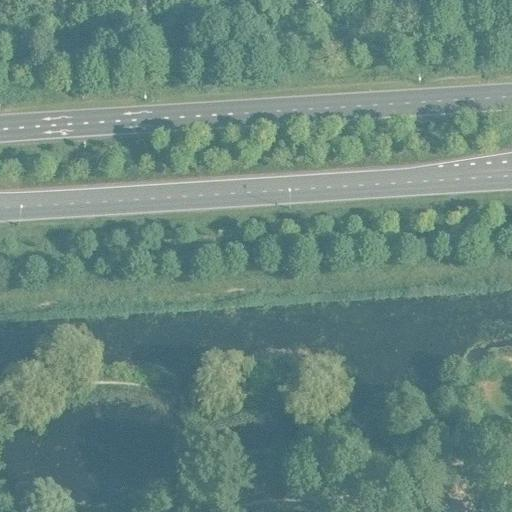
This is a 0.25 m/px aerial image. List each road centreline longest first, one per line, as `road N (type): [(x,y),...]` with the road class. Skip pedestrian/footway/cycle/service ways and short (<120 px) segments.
road 1 (secondary): [(511,90),(0,123)]
road 2 (secondary): [(0,201),(511,170)]
